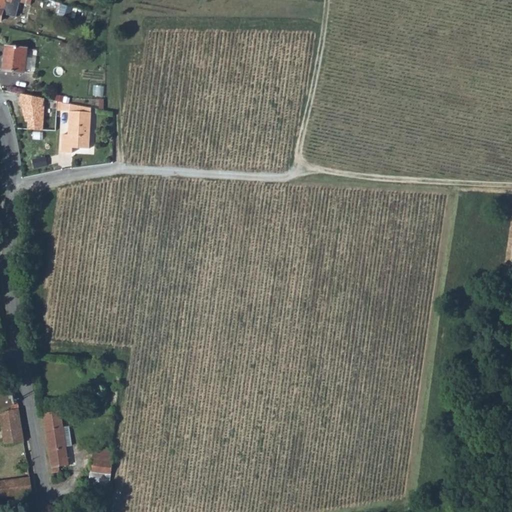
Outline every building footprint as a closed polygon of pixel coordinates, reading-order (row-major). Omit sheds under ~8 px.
[(0,0),(0,20),(1,21),(4,10),(12,11),(15,0),(31,4),(32,0),(0,0)] [(38,49),(6,46),(4,70),(35,73),(38,49)] [(45,98),(22,94),(20,102),(22,102),(26,122),(29,122),(28,129),(44,130),(45,106),(44,106),(45,98)] [(92,108),(72,104),(70,134),(64,134),(63,152),(72,153),(73,147),(90,148),(92,108)] [(46,157),(33,160),(35,169),(48,166),(46,157)] [(5,390),(0,391),(0,409),(9,407),(9,410),(0,413),(0,414),(7,444),(24,441),(17,403),(15,403),(10,389),(5,390)] [(56,411),(45,414),(55,472),(60,471),(60,467),(69,464),(67,445),(72,444),(70,427),(63,427),(60,408),(56,408),(56,411)] [(90,481),(109,483),(113,449),(94,448),(90,481)] [(0,497),(16,496),(17,501),(21,501),(23,499),(22,495),(34,494),(30,476),(0,480),(0,497)]
